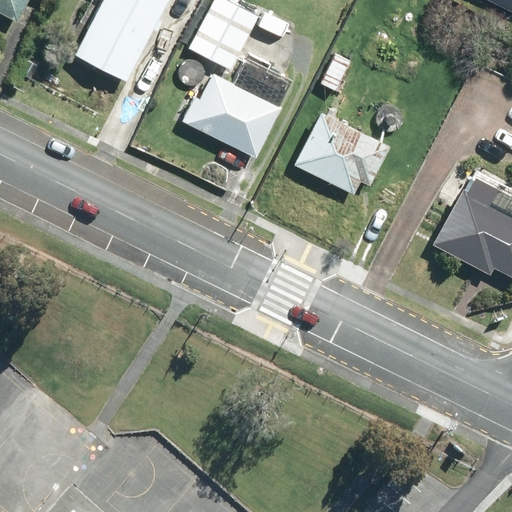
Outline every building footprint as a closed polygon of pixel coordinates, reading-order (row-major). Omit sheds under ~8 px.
[(0,0),(0,13),(15,22),(26,0),(48,0),(50,1),(50,0),(0,0)] [(103,0),(76,53),(128,80),(154,30),(160,33),(165,23),(159,20),(170,0),(103,0)] [(231,0),(214,0),(188,50),(228,71),(258,14),(231,0)] [(511,45),(506,43),(494,65),(511,75),(511,73),(511,45)] [(337,54),(323,84),(337,91),(351,61),(337,54)] [(194,96),(182,121),(255,158),(281,108),(212,73),(199,98),(194,96)] [(511,116),(511,84),(490,73),(475,101),(511,119),(511,116)] [(321,113),(295,165),(356,196),(363,183),(371,187),(390,147),(321,113)] [(511,198),(475,179),(468,193),(464,191),(435,246),(492,276),(496,268),(511,276),(511,198)]
